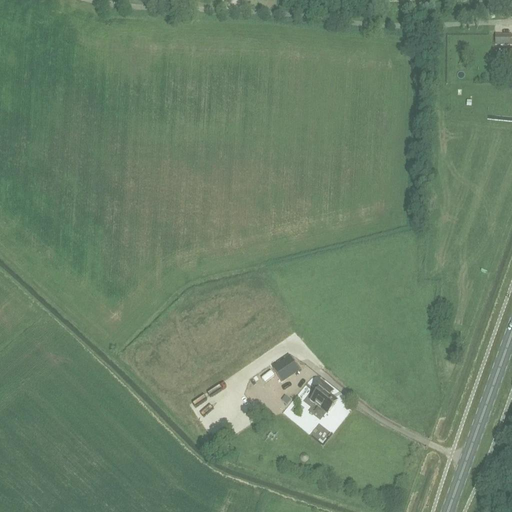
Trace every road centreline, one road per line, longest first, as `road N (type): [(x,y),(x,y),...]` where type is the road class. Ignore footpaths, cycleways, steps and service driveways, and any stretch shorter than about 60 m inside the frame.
road 1 (unclassified): [(511,22),(386,25),(89,0)]
road 2 (primary): [(447,511),(511,332)]
